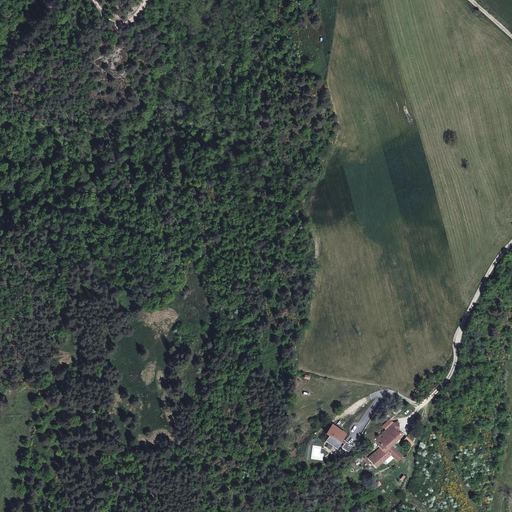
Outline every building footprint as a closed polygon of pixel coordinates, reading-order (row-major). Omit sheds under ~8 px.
[(347,433),(352,426),(337,416),(332,425),(336,428),(337,426),(347,433)] [(398,429),(398,423),(398,422),(394,422),(386,428),(391,433),(395,429),(398,429)] [(389,454),(391,456),(396,451),(394,448),(395,447),(396,446),(396,445),(396,444),(395,443),(394,443),(393,442),(400,435),(400,434),(399,431),(398,432),(395,429),(391,433),(386,428),(379,435),(373,440),(381,449),(383,451),(385,449),(388,453),(389,454)] [(381,449),(369,460),(375,467),(386,457),(382,452),(383,451),(381,449)] [(401,455),(396,451),(391,456),(395,460),(401,455)]
